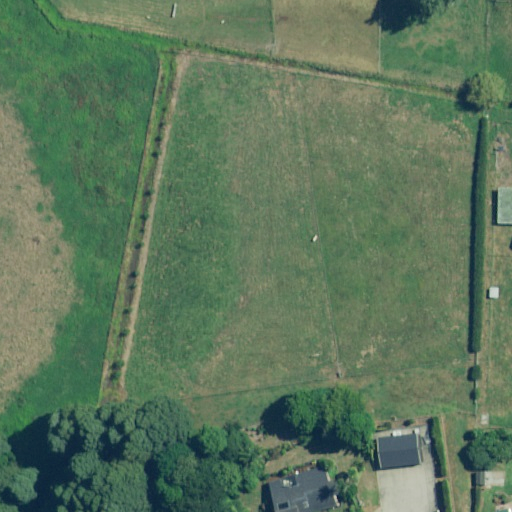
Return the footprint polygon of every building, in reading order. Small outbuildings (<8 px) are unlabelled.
[(511,187),(500,187),(499,227),(511,227),(511,187)] [(503,287),(490,286),(490,300),(503,301),(503,287)] [(502,367),(490,367),(490,380),(502,380),(502,367)] [(323,511),(342,507),(332,468),(273,484),(280,511),(323,511)] [(494,486),(494,472),(479,472),(479,485),(494,486)]
